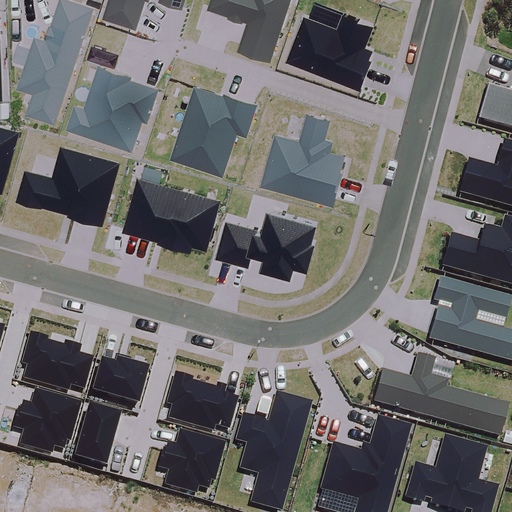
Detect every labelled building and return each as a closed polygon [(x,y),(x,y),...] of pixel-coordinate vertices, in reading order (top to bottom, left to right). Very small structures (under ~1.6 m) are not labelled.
[(40,34),(24,86),(40,91),(33,113),(61,122),(99,5),(82,0),(63,0),(51,38),(40,34)] [(113,0),(108,16),(141,26),(150,0),(169,0),(188,6),(189,0),(113,0)] [(212,0),(209,10),(249,23),(240,52),(271,62),(291,0),(212,0)] [(304,15),(286,60),(357,87),(372,49),(363,46),(371,25),(341,14),(336,27),(304,15)] [(79,127),(77,132),(132,150),(142,119),(146,121),(157,88),(134,80),(137,73),(104,63),(90,107),(80,103),(73,125),(79,127)] [(511,94),(484,87),(475,119),(511,129),(511,94)] [(195,88),(171,161),(223,177),(237,134),(248,138),(258,106),(226,96),(225,97),(195,88)] [(275,133),(261,184),(332,204),(342,172),(339,171),(343,154),(330,150),(332,140),(324,138),(329,119),(305,112),(298,139),(275,133)] [(0,193),(3,194),(20,134),(0,128),(0,193)] [(511,143),(500,141),(492,168),(465,161),(456,193),(511,208),(511,143)] [(26,172),(18,200),(69,215),(69,216),(103,226),(121,163),(63,147),(53,179),(26,172)] [(219,199),(136,175),(120,231),(189,250),(191,245),(205,249),(219,199)] [(226,222),(216,257),(247,266),(251,253),(262,256),(258,269),(288,277),(291,264),(305,268),(312,240),(311,240),(316,222),(266,208),(260,231),(226,222)] [(438,267),(511,287),(511,221),(501,218),(497,231),(481,226),(476,243),(447,235),(438,267)] [(508,299),(436,279),(429,301),(437,303),(426,340),(511,364),(511,334),(499,331),(508,299)] [(45,338),(30,334),(22,363),(27,365),(23,377),(68,389),(69,383),(85,388),(93,358),(78,354),(80,348),(63,343),(62,347),(44,342),(45,338)] [(432,359),(414,354),(407,379),(379,371),(370,402),(495,437),(504,405),(443,388),(445,381),(427,376),(432,359)] [(111,368),(98,365),(88,398),(135,411),(146,373),(127,368),(129,362),(114,358),(111,368)] [(187,379),(171,375),(163,404),(169,406),(165,420),(209,432),(211,426),(225,430),(234,399),(220,395),(221,389),(212,386),(212,390),(187,383),(187,379)] [(81,401),(35,389),(31,404),(21,401),(12,431),(22,434),(18,448),(50,457),(52,450),(61,453),(64,442),(69,443),(81,401)] [(265,422),(239,415),(232,441),(244,445),(237,469),(256,474),(247,504),(277,511),(278,511),(309,403),(273,393),(265,422)] [(117,419),(86,410),(70,466),(101,474),(117,419)] [(383,511),(407,428),(374,418),(366,447),(362,446),(360,453),(330,445),(317,490),(356,501),(352,511),(383,511)] [(221,444),(176,432),(172,446),(164,444),(162,450),(159,450),(153,468),(165,471),(160,487),(193,496),(195,488),(207,492),(221,444)] [(427,506),(445,511),(454,476),(464,443),(441,436),(432,470),(412,464),(402,499),(420,504),(422,498),(429,500),(427,506)] [(468,511),(488,511),(495,488),(475,482),(484,448),(464,443),(454,476),(445,511),(447,511),(460,511),(461,510),(468,511)]
